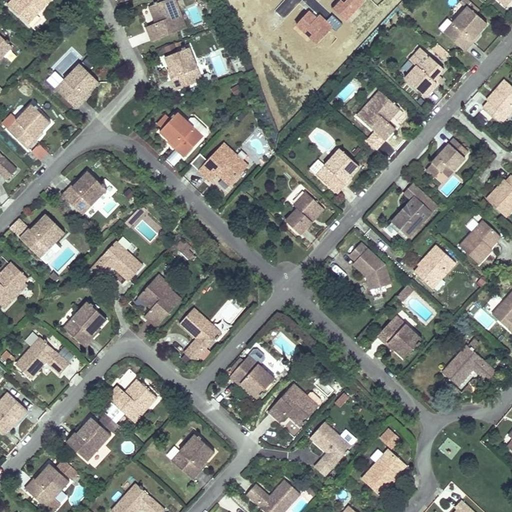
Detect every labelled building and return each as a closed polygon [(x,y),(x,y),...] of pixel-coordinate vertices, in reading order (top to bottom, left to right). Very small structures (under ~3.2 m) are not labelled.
[(28,24),(50,0),(11,0),(7,5),(28,24)] [(154,3),(154,5),(149,7),(155,24),(146,27),(151,42),(187,28),(180,11),(176,13),(171,0),(166,0),(158,3),(157,2),(154,3)] [(175,0),(171,0),(176,13),(180,11),(175,0)] [(465,52),(474,42),(472,40),(478,34),(487,24),(467,6),(444,33),(465,52)] [(0,60),(12,47),(8,44),(10,42),(7,40),(6,41),(0,35),(0,60)] [(437,43),(432,49),(444,58),(448,52),(437,43)] [(171,78),(176,91),(202,80),(189,47),(186,49),(185,47),(182,48),(183,50),(165,57),(169,69),(173,78),(171,78)] [(416,66),(405,78),(425,96),(437,83),(434,81),(444,70),(424,52),(413,63),(416,66)] [(98,82),(79,64),(55,89),(76,109),(85,99),(83,98),(90,91),(98,82)] [(502,124),(511,112),(511,86),(504,80),(495,91),(496,92),(488,101),(483,107),(502,124)] [(379,91),(369,102),(372,105),(382,93),(379,91)] [(495,91),(487,100),(488,101),(496,92),(495,91)] [(369,102),(357,115),(385,141),(396,129),(388,122),(400,109),(395,105),(396,104),(394,101),(392,103),(382,93),(372,105),(369,102)] [(51,124),(32,105),(7,129),(27,150),(37,141),(35,139),(42,133),(51,124)] [(174,148),(184,157),(206,133),(207,129),(194,118),(190,118),(187,121),(178,113),(175,116),(174,114),(171,117),(173,118),(171,120),(165,115),(157,124),(162,129),(159,132),(169,141),(176,147),(174,148)] [(469,151),(455,138),(443,150),(447,154),(442,160),(438,156),(426,170),(436,179),(442,171),(448,165),(454,171),(466,158),(464,156),(469,151)] [(40,160),(48,152),(38,142),(30,151),(40,160)] [(229,186),(246,169),(235,158),(237,155),(224,143),(207,160),(198,170),(210,181),(217,174),(229,186)] [(339,148),(316,175),(337,194),(346,184),(345,183),(350,176),(359,166),(339,148)] [(447,154),(443,150),(438,156),(442,160),(447,154)] [(0,153),(0,173),(7,180),(17,169),(0,153)] [(198,170),(207,160),(200,153),(191,163),(198,170)] [(248,166),(237,155),(235,158),(246,169),(248,166)] [(454,171),(448,165),(442,171),(448,177),(454,171)] [(73,187),(71,186),(62,195),(82,215),(107,190),(104,188),(105,186),(103,184),(102,185),(88,171),(79,180),(73,187)] [(511,214),(511,178),(508,182),(499,192),(496,189),(486,199),(508,219),(511,214)] [(508,182),(505,179),(496,189),(499,192),(508,182)] [(413,184),(404,194),(412,200),(420,191),(413,184)] [(412,200),(392,221),(409,236),(437,206),(420,191),(412,200)] [(306,193),(293,206),(297,209),(285,222),(300,235),(312,222),(309,220),(321,207),(306,193)] [(130,227),(146,210),(140,205),(124,222),(130,227)] [(324,209),(321,207),(309,220),(312,222),(324,209)] [(31,230),(30,228),(20,238),(41,258),(65,234),(46,215),(38,224),(31,230)] [(30,228),(19,218),(10,228),(20,238),(30,228)] [(502,238),(483,220),(459,246),(480,265),(491,253),(489,251),(502,238)] [(392,221),(389,225),(406,240),(409,236),(392,221)] [(116,241),(90,271),(100,280),(112,267),(129,281),(143,265),(116,241)] [(385,264),(361,241),(348,254),(355,260),(352,263),(365,276),(369,273),(375,288),(391,283),(385,264)] [(181,253),(176,258),(182,265),(195,254),(184,242),(177,248),(181,253)] [(419,267),(414,272),(433,289),(456,264),(436,245),(426,256),(428,257),(419,267)] [(426,256),(418,265),(419,267),(428,257),(426,256)] [(0,305),(4,309),(17,296),(14,293),(25,283),(27,280),(10,264),(0,274),(0,305)] [(375,288),(369,273),(365,276),(369,290),(375,288)] [(156,277),(154,280),(165,290),(168,287),(156,277)] [(154,280),(138,297),(151,309),(144,317),(156,328),(182,299),(168,287),(165,290),(154,280)] [(28,285),(25,283),(14,293),(17,296),(28,285)] [(404,289),(409,294),(412,291),(407,286),(404,289)] [(404,289),(396,297),(401,302),(409,294),(404,289)] [(328,290),(322,296),(330,303),(335,296),(328,290)] [(511,293),(485,322),(494,331),(502,323),(511,333),(511,293)] [(85,347),(94,337),(92,336),(98,329),(106,319),(87,302),(63,327),(85,347)] [(194,307),(180,324),(196,339),(184,353),(194,362),(215,338),(217,340),(219,337),(218,336),(221,332),(194,307)] [(395,317),(377,336),(387,345),(388,344),(395,350),(404,359),(416,346),(417,347),(420,344),(419,343),(421,341),(395,317)] [(40,337),(16,364),(32,379),(46,362),(60,375),(70,364),(40,337)] [(497,372),(474,350),(480,344),(475,339),(469,345),(468,345),(442,372),(458,388),(474,371),(486,383),(497,372)] [(62,347),(58,353),(70,360),(73,355),(62,347)] [(8,363),(14,357),(6,350),(0,356),(8,363)] [(275,379),(249,355),(230,377),(240,386),(241,384),(248,390),(257,398),(260,395),(262,396),(265,393),(264,392),(275,379)] [(119,381),(125,388),(137,377),(131,370),(119,381)] [(136,379),(124,392),(117,385),(106,397),(134,423),(146,409),(143,407),(154,395),(136,379)] [(294,383),(268,411),(280,422),(287,414),(300,426),(303,422),(305,423),(307,421),(306,420),(316,408),(305,398),(307,395),(294,383)] [(8,392),(0,400),(0,432),(3,435),(8,429),(16,420),(18,421),(28,411),(8,392)] [(349,398),(343,393),(336,400),(342,406),(349,398)] [(154,395),(143,407),(146,409),(157,398),(154,395)] [(305,398),(316,408),(319,406),(307,395),(305,398)] [(67,442),(88,461),(111,435),(92,417),(83,427),(77,434),(76,432),(67,442)] [(18,421),(16,420),(8,429),(10,431),(18,421)] [(351,447),(324,422),(310,437),(327,452),(313,467),(324,477),(351,447)] [(215,452),(195,434),(172,461),(193,480),(202,470),(201,469),(207,462),(215,452)] [(170,459),(178,449),(174,446),(165,456),(170,459)] [(406,465),(390,450),(386,450),(360,479),(381,497),(391,485),(389,484),(398,474),(406,465)] [(34,479),(25,489),(46,508),(70,482),(50,464),(41,473),(35,480),(34,479)] [(398,474),(389,484),(391,485),(400,476),(398,474)] [(284,511),(301,493),(284,478),(270,495),(257,483),(247,494),(266,511),(284,511)] [(137,483),(112,510),(114,511),(139,511),(143,508),(146,511),(164,511),(166,511),(144,490),(145,489),(143,486),(142,488),(137,483)] [(473,511),(461,501),(455,507),(458,509),(455,511),(473,511)]
